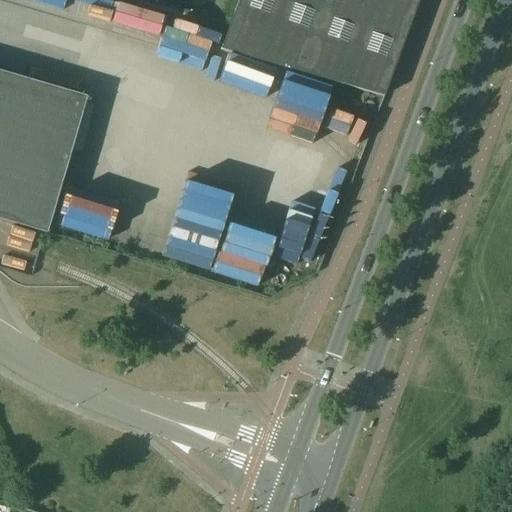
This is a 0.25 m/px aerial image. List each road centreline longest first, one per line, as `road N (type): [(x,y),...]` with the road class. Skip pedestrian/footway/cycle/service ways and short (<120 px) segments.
road 1 (secondary): [(349,424),(506,0)]
road 2 (secondary): [(464,0),(318,394)]
road 3 (unclassified): [(139,411),(0,342)]
road 4 (unclassified): [(263,440),(139,411)]
